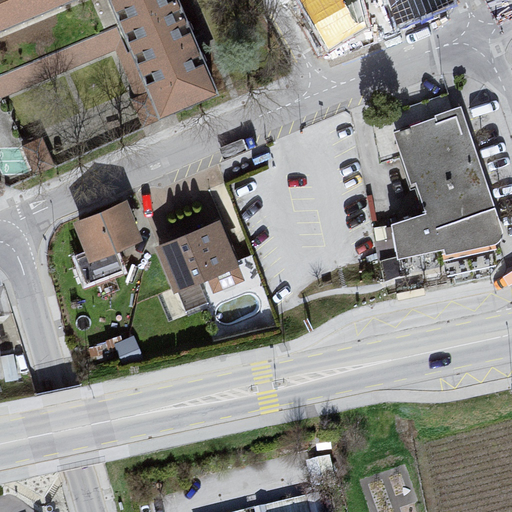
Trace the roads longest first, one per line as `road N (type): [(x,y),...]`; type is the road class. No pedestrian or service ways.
road 1 (residential): [(5,242),(29,216),(319,92),(482,33)]
road 2 (primary): [(322,374),(0,445)]
road 3 (residential): [(5,242),(21,266),(91,511)]
road 4 (unclassified): [(511,292),(348,336),(322,374)]
road 5 (primary): [(511,334),(322,374)]
